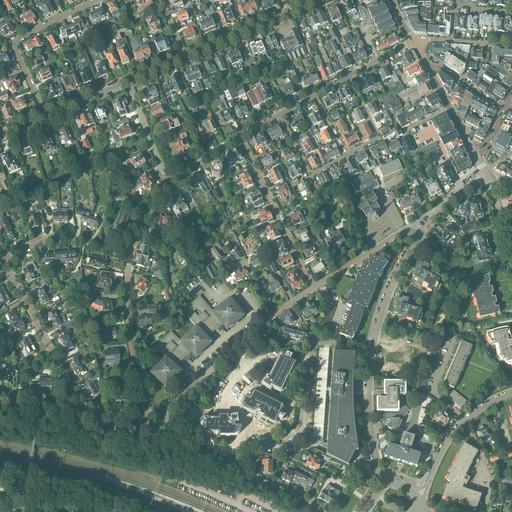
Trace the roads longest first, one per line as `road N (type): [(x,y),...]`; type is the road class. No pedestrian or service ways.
road 1 (residential): [(231,470),(246,441),(277,447),(301,426),(306,364),(317,344),(371,347)]
road 2 (residential): [(158,430),(208,372),(314,287)]
road 3 (residential): [(83,414),(3,260)]
road 4 (residential): [(43,117),(15,42),(98,0)]
road 5 (residential): [(141,422),(127,311),(130,254)]
road 6 (residential): [(314,287),(240,138)]
road 7 (residential): [(382,482),(370,425),(371,347)]
road 8 (residential): [(3,260),(51,236),(130,254)]
road 9 (residential): [(314,287),(405,229),(421,235)]
road 10 (residential): [(371,347),(392,283),(421,235)]
road 11 (tertiary): [(484,173),(426,66)]
